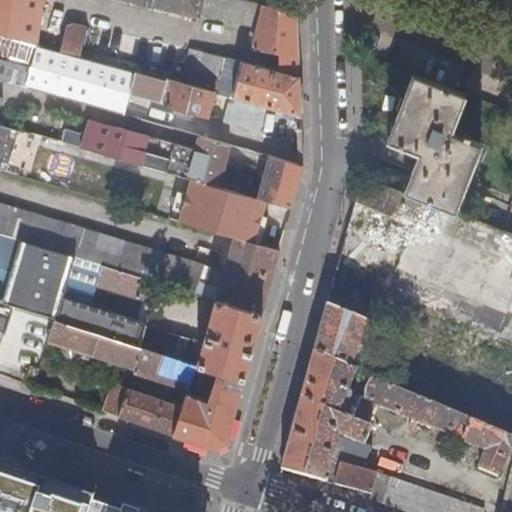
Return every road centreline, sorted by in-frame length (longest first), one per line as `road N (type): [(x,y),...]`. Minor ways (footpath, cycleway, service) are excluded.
road 1 (residential): [(326,0),(331,182),(263,455),(248,486)]
road 2 (residential): [(248,486),(0,404)]
